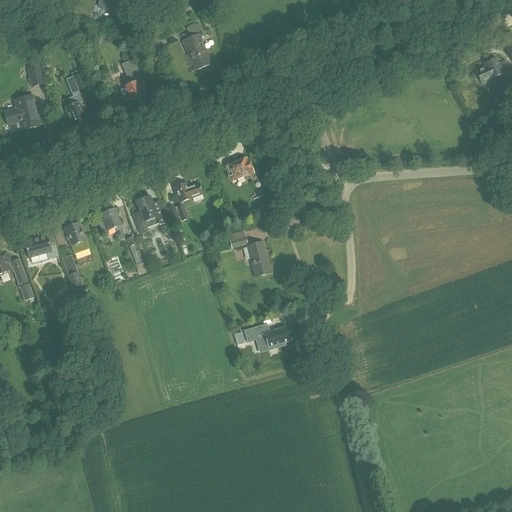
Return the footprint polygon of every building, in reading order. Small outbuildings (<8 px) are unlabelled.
[(53,16),(57,27),(67,24),(64,13),(53,16)] [(184,44),(195,69),(210,62),(200,37),(203,36),(199,25),(187,30),(192,41),(184,44)] [(477,72),(481,83),(491,78),(492,79),(503,74),(506,82),(511,79),(511,73),(506,61),(499,64),(497,59),(485,64),(486,68),(477,72)] [(44,85),(40,65),(27,68),(31,88),(44,85)] [(128,95),(131,102),(144,97),(140,88),(144,86),(136,67),(125,71),(131,85),(125,87),(125,88),(121,90),(121,91),(123,96),(124,96),(128,95)] [(80,75),(72,78),(78,92),(86,89),(80,75)] [(71,107),(66,109),(73,127),(75,126),(76,128),(81,126),(81,124),(86,122),(79,104),(83,103),(90,100),(86,89),(78,92),(79,95),(76,96),(68,99),(71,107)] [(20,122),(22,130),(40,126),(35,108),(36,108),(33,97),(14,101),(16,110),(5,112),(8,125),(20,122)] [(225,167),(231,182),(246,176),(247,177),(255,174),(250,162),(249,162),(247,158),(225,167)] [(168,211),(173,225),(189,220),(184,205),(183,202),(192,199),(203,195),(199,184),(188,188),(186,184),(174,188),(180,206),(168,211)] [(253,200),(261,219),(272,215),(264,195),(253,200)] [(133,215),(140,233),(147,230),(147,229),(159,225),(159,226),(168,223),(160,202),(153,205),(150,197),(136,202),(140,213),(133,215)] [(115,229),(117,235),(123,233),(121,227),(115,210),(101,216),(104,222),(99,224),(103,233),(107,231),(107,232),(115,229)] [(65,229),(74,255),(89,249),(80,224),(65,229)] [(228,236),(232,249),(248,245),(244,231),(228,236)] [(47,237),(24,243),(29,259),(47,254),(48,260),(59,257),(56,246),(50,247),(47,237)] [(134,238),(127,240),(130,248),(130,247),(136,265),(144,262),(135,239),(134,239),(134,238)] [(263,243),(248,247),(248,248),(251,259),(256,277),(271,273),(263,243)] [(0,257),(0,275),(9,272),(10,274),(14,273),(18,284),(17,284),(19,289),(20,289),(25,302),(34,298),(19,259),(11,262),(8,254),(0,257)] [(68,276),(72,288),(83,284),(78,273),(77,273),(71,256),(62,259),(69,276),(68,276)] [(37,268),(44,266),(42,259),(35,261),(37,268)] [(84,299),(81,293),(76,295),(78,301),(83,299),(84,299)] [(58,309),(62,319),(86,309),(83,299),(78,301),(72,304),(71,301),(65,304),(66,306),(58,309)] [(259,327),(244,331),(247,343),(258,340),(261,350),(296,340),(291,326),(261,334),(259,327)] [(55,373),(54,369),(48,349),(40,351),(44,366),(47,375),(55,373)]
